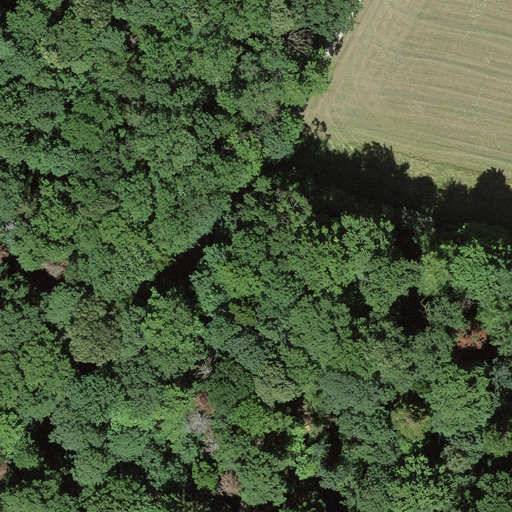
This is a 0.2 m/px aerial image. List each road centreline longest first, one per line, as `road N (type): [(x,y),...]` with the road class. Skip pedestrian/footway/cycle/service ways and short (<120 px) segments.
road 1 (track): [(354,0),(200,254),(155,511)]
road 2 (track): [(511,244),(259,168)]
road 3 (track): [(200,254),(94,295),(0,345)]
